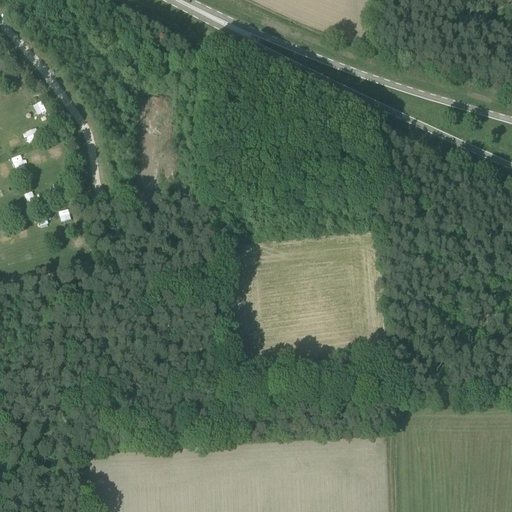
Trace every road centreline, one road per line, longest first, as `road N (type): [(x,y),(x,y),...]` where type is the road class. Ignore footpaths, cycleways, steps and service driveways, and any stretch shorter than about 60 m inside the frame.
road 1 (primary): [(209,17),(511,166)]
road 2 (primary): [(511,121),(209,17)]
